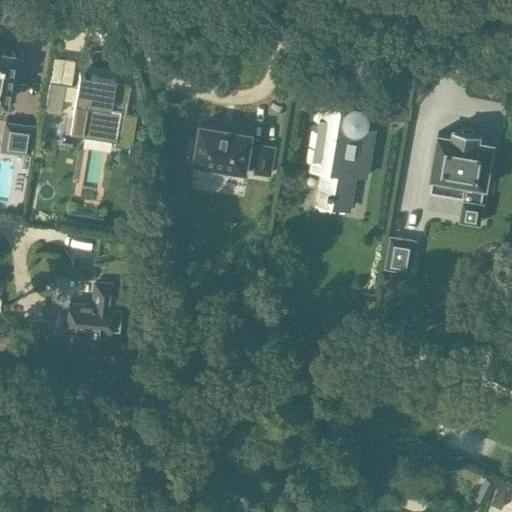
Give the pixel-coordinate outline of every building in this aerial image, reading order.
[(0,99),(5,101),(13,49),(0,46),(0,99)] [(75,95),(70,124),(82,126),(81,133),(116,139),(121,106),(110,104),(115,72),(91,68),(90,71),(84,70),(84,67),(79,67),(75,95)] [(390,76),(382,112),(405,117),(413,81),(390,76)] [(44,109),(60,112),(65,82),(49,79),(44,109)] [(356,172),(361,173),(368,174),(377,123),(366,121),(367,120),(368,118),(368,117),(369,115),(369,114),(369,112),(369,111),(369,110),(369,108),(368,106),(367,105),(366,104),(365,103),(364,102),(362,101),(360,101),(357,100),(355,100),(353,101),(352,101),(350,102),(350,103),(348,104),(348,105),(347,107),(346,108),(346,110),(345,112),(344,112),(345,104),(324,101),(313,165),(323,166),(319,193),(329,194),(328,196),(334,197),(334,195),(352,198),(356,172)] [(5,121),(0,147),(29,152),(33,126),(5,121)] [(196,156),(195,160),(213,163),(212,169),(228,172),(229,166),(247,169),(248,165),(256,166),(255,170),(271,172),(275,145),(260,142),(259,145),(251,144),(253,129),(201,121),(198,140),(192,139),(190,155),(196,156)] [(438,130),(431,175),(467,181),(461,219),(480,222),(484,201),(482,201),(485,185),(487,185),(495,140),(479,137),(481,130),(454,125),(453,133),(438,130)] [(391,234),(386,266),(411,270),(417,239),(391,234)] [(118,331),(122,285),(94,282),(92,305),(68,303),(66,331),(89,333),(88,352),(104,353),(106,330),(118,331)] [(365,306),(374,308),(376,299),(367,297),(365,306)] [(511,382),(511,355),(495,349),(485,371),(511,382)] [(476,498),(486,502),(495,481),(485,476),(476,498)] [(511,483),(500,478),(492,499),(505,504),(511,486),(511,483)] [(266,492),(266,504),(277,504),(277,492),(266,492)] [(263,511),(263,498),(240,495),(239,505),(231,504),(230,508),(218,506),(218,503),(179,498),(177,499),(175,500),(173,501),(171,502),(170,503),(168,505),(168,507),(167,509),(166,511),(263,511)]
